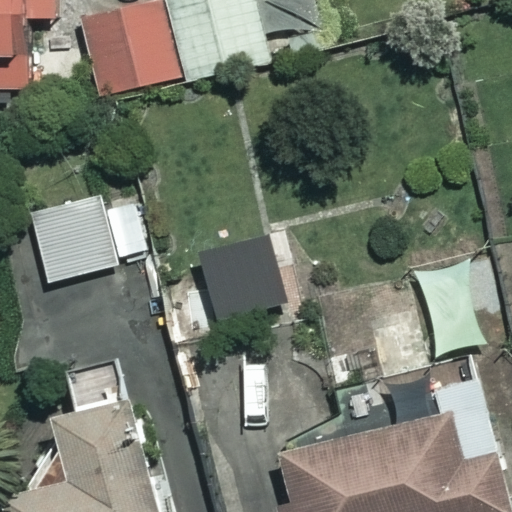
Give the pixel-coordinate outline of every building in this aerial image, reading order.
[(56,0),(0,0),(0,86),(29,86),(29,14),(56,14),(56,0)] [(182,75),(166,0),(159,0),(85,15),(100,91),(182,75)] [(119,265),(104,196),(34,211),(48,280),(119,265)] [(184,393),(222,387),(227,416),(272,408),(260,330),(218,336),(208,269),(165,276),(184,393)] [(74,406),(0,428),(0,490),(6,511),(165,511),(119,359),(65,376),(74,406)] [(511,511),(511,488),(510,489),(481,373),(436,384),(441,402),(277,443),(292,501),(279,504),(281,511),(511,511)]
